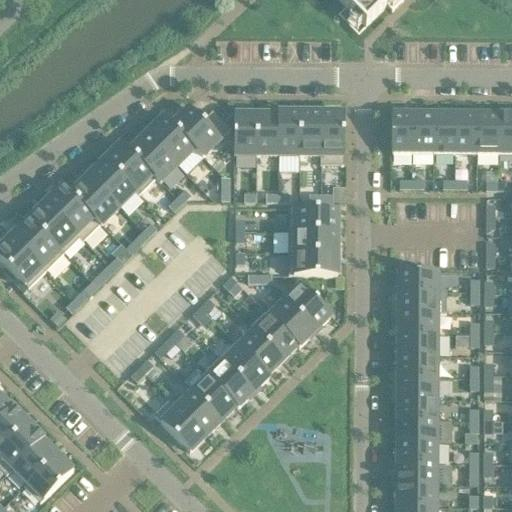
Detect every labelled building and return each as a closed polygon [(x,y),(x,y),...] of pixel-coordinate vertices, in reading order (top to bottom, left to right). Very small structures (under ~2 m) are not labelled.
[(335,0),(345,10),(365,30),(395,0),(335,0)] [(172,128),(171,129),(195,153),(194,154),(202,162),(230,134),(212,116),(202,125),(189,111),(172,128)] [(298,177),(299,160),(300,117),(277,116),(277,119),(278,119),(278,161),(279,161),(279,176),(298,177)] [(300,117),(299,160),(320,161),(321,161),(321,117),(300,117)] [(344,117),(321,117),(321,161),(320,161),(320,170),(343,170),(343,161),(344,117)] [(391,158),(411,159),(412,117),(391,117),(391,158)] [(412,117),(411,159),(433,159),(433,117),(412,117)] [(433,117),(433,159),(454,159),(455,117),(433,117)] [(455,117),(454,159),(476,159),(476,118),(455,117)] [(511,117),(498,118),(498,159),(511,159),(511,117)] [(234,118),(233,160),(256,160),(256,119),(234,118)] [(476,159),(498,159),(498,118),(476,118),(476,159)] [(277,119),(256,119),(256,160),(278,161),(278,119),(277,119)] [(164,120),(146,138),(177,170),(194,154),(195,153),(171,129),(172,128),(164,120)] [(130,154),(129,155),(156,182),(155,183),(160,187),(177,170),(146,138),(130,154)] [(122,146),(104,164),(136,196),(135,196),(138,200),(155,183),(156,182),(129,155),(130,154),(122,146)] [(118,213),(135,196),(136,196),(104,164),(87,181),(118,213)] [(70,197),(100,228),(100,229),(101,230),(118,213),(87,181),(70,197)] [(221,182),(221,194),(229,194),(229,183),(221,182)] [(399,185),(399,193),(411,193),(411,185),(399,185)] [(411,185),(411,193),(423,193),(423,185),(411,185)] [(442,185),(442,194),(454,194),(454,185),(442,185)] [(454,185),(454,194),(466,194),(466,185),(454,185)] [(486,187),(486,195),(497,195),(497,187),(486,187)] [(497,187),(497,195),(509,195),(509,187),(497,187)] [(63,189),(45,206),(80,242),(79,242),(82,246),(100,229),(100,228),(70,197),(63,189)] [(229,206),(229,194),(221,194),(221,206),(229,206)] [(185,195),(176,203),(182,209),(190,200),(185,195)] [(244,207),(256,207),(256,199),(244,199),(244,207)] [(265,199),(266,207),(277,207),(277,199),(265,199)] [(277,199),(277,207),(289,207),(289,199),(277,199)] [(309,199),(309,207),(321,207),(321,199),(309,199)] [(182,209),(176,203),(168,211),(174,217),(182,209)] [(45,206),(28,223),(63,259),(79,242),(80,242),(45,206)] [(486,222),(494,222),(494,210),(486,210),(486,222)] [(288,236),(337,237),(337,214),(293,214),(288,214),(288,236)] [(486,222),(486,234),(494,234),(494,222),(486,222)] [(11,240),(46,276),(63,259),(28,223),(11,240)] [(244,236),(244,224),(236,224),(236,236),(244,236)] [(156,234),(151,229),(142,237),(148,242),(156,234)] [(244,236),(236,236),(236,248),(243,248),(244,236)] [(337,237),(288,236),(288,258),(337,258),(337,237)] [(140,251),(148,242),(142,237),(134,245),(140,251)] [(28,293),(46,276),(11,240),(0,250),(0,264),(20,285),(25,290),(25,289),(27,292),(28,293)] [(486,260),(494,260),(494,248),(486,248),(486,260)] [(293,280),(337,281),(337,258),(288,258),(288,280),(293,280)] [(486,260),(486,272),(494,272),(494,260),(486,260)] [(122,268),(117,262),(108,270),(114,276),(122,268)] [(105,284),(114,276),(108,270),(100,279),(105,284)] [(446,296),(438,296),(438,276),(396,276),(396,296),(446,297),(446,296)] [(247,288),(260,288),(260,280),(248,280),(247,288)] [(271,280),(260,280),(260,288),(271,288),(271,280)] [(242,293),(231,282),(222,290),(233,301),(242,293)] [(20,285),(15,290),(22,297),(27,292),(25,289),(25,290),(20,285)] [(470,285),(470,296),(478,297),(478,285),(470,285)] [(484,299),(493,299),(493,287),(484,287),(484,299)] [(285,304),(284,305),(315,336),(331,320),(300,289),(285,304)] [(88,302),(82,296),(74,304),(80,310),(88,302)] [(446,297),(396,296),(396,318),(446,318),(446,314),(446,297)] [(470,296),(470,308),(478,309),(478,297),(470,296)] [(484,299),(484,311),(492,311),(493,299),(484,299)] [(281,301),(265,317),(299,351),(315,336),(284,305),(285,304),(281,301)] [(80,310),(74,304),(66,312),(71,318),(80,310)] [(208,304),(200,312),(206,318),(214,310),(208,304)] [(197,326),(206,318),(200,312),(192,320),(197,326)] [(58,316),(50,324),(57,331),(65,323),(58,316)] [(265,317),(249,333),(253,336),(253,335),(282,365),(284,366),(299,351),(265,317)] [(446,318),(396,318),(396,339),(437,339),(437,319),(446,319),(446,318)] [(484,337),(492,337),(492,325),(484,325),(484,337)] [(469,339),(478,340),(478,328),(470,328),(469,339)] [(169,343),(175,348),(183,340),(178,334),(169,343)] [(239,349),(238,350),(267,380),(268,379),(282,365),(253,335),(253,336),(239,349)] [(484,337),(484,349),(492,349),(492,337),(484,337)] [(437,339),(396,339),(396,361),(437,361),(437,357),(437,339)] [(469,339),(469,352),(478,352),(478,340),(469,339)] [(175,348),(169,343),(161,351),(167,356),(175,348)] [(235,346),(219,362),(253,397),(269,381),(268,379),(267,380),(238,350),(239,349),(235,346)] [(437,361),(396,361),(396,383),(437,383),(437,378),(437,361)] [(219,362),(203,378),(206,382),(207,381),(236,410),(236,411),(237,413),(253,397),(219,362)] [(139,373),(144,379),(153,370),(147,365),(139,373)] [(484,380),(492,380),(492,368),(484,368),(484,380)] [(469,383),(477,383),(478,371),(469,371),(469,383)] [(197,372),(183,386),(189,392),(192,395),(192,396),(221,425),(236,411),(236,410),(207,381),(206,382),(203,378),(197,372)] [(144,379),(139,373),(130,381),(136,387),(144,379)] [(484,380),(484,392),(492,392),(492,380),(484,380)] [(437,383),(396,383),(396,404),(437,404),(437,383)] [(469,383),(469,395),(477,395),(477,383),(469,383)] [(174,407),(173,408),(206,441),(221,425),(192,396),(192,395),(189,392),(174,407)] [(0,401),(0,424),(11,413),(11,412),(0,401)] [(170,404),(154,420),(160,427),(190,456),(206,441),(173,408),(174,407),(170,404)] [(437,404),(396,404),(396,426),(437,426),(437,404)] [(11,413),(0,424),(0,454),(28,427),(12,410),(11,412),(11,413)] [(469,426),(477,426),(477,414),(469,414),(469,426)] [(483,426),(492,426),(492,414),(484,414),(483,426)] [(437,426),(396,426),(395,447),(437,447),(437,426)] [(469,426),(469,438),(477,438),(477,426),(469,426)] [(483,426),(483,438),(492,438),(492,426),(483,426)] [(0,474),(6,480),(13,473),(42,444),(44,443),(28,427),(0,454),(0,474)] [(42,444),(13,473),(27,488),(57,459),(42,444)] [(437,447),(395,447),(395,469),(437,469),(437,447)] [(469,469),(477,469),(477,457),(469,457),(469,469)] [(483,469),(492,469),(492,457),(483,457),(483,469)] [(27,488),(23,491),(40,507),(43,504),(73,475),(57,459),(27,488)] [(437,469),(395,469),(395,490),(436,491),(437,469)] [(469,469),(469,481),(477,481),(477,469),(469,469)] [(483,469),(483,481),(491,481),(492,469),(483,469)] [(436,511),(436,491),(395,490),(394,511),(436,511)] [(477,499),(468,499),(468,511),(477,511),(477,499)] [(483,500),(482,511),(491,511),(491,500),(483,500)]
